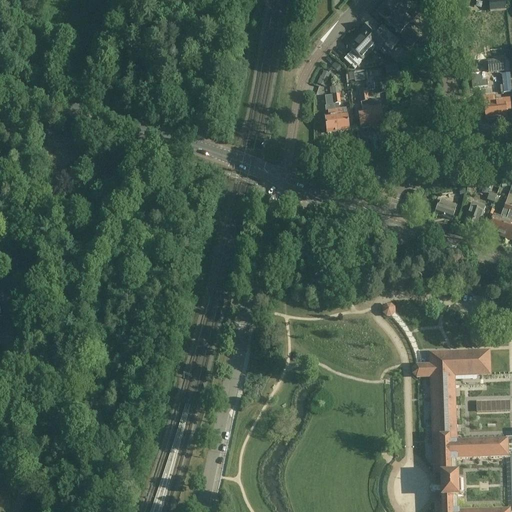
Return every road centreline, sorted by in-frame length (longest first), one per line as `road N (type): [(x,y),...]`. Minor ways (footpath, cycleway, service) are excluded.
road 1 (tertiary): [(201,511),(281,178)]
road 2 (secondary): [(281,178),(0,82)]
road 3 (residential): [(457,165),(442,0)]
road 4 (secondary): [(511,266),(387,223)]
